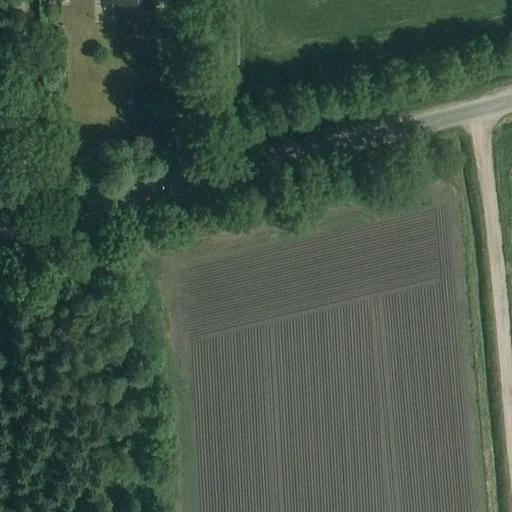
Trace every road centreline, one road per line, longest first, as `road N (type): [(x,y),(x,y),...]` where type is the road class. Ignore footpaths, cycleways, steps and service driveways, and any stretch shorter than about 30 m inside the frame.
road 1 (tertiary): [(0,230),(511,103)]
road 2 (track): [(480,111),(511,462)]
road 3 (track): [(126,200),(146,511)]
road 4 (track): [(13,0),(22,224)]
